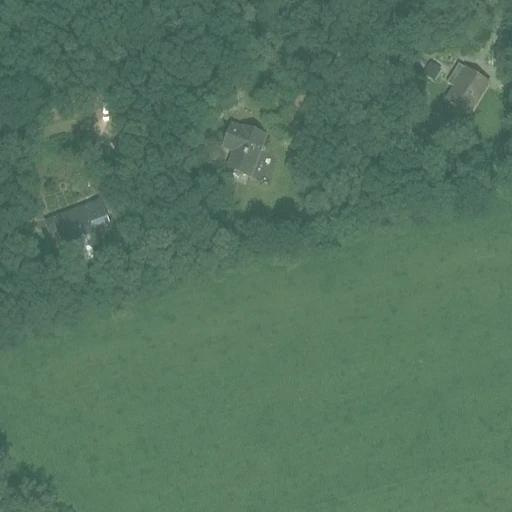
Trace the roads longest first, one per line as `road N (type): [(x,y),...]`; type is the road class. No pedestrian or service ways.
road 1 (unknown): [(391,0),(374,23),(375,149)]
road 2 (unknown): [(227,0),(218,150)]
